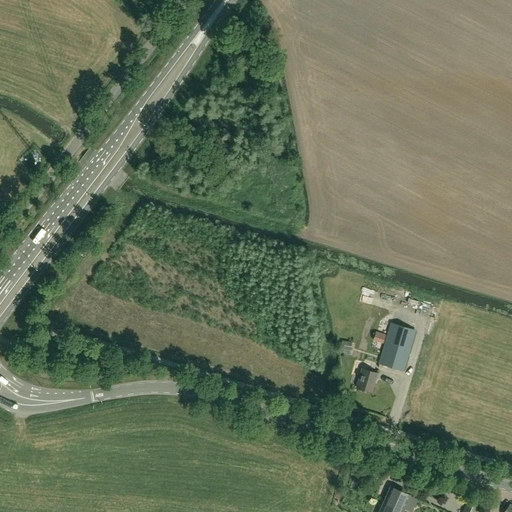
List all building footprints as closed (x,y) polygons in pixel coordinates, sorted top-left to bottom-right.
[(83,139),(71,151),(77,156),(89,144),(83,139)] [(377,303),(376,295),(366,296),(367,304),(377,303)] [(391,324),(379,364),(403,371),(415,331),(391,324)] [(361,369),(356,388),(371,392),(376,374),(361,369)] [(402,511),(410,496),(390,487),(379,511),(402,511)] [(470,500),(464,511),(475,511),(479,504),(470,500)]
